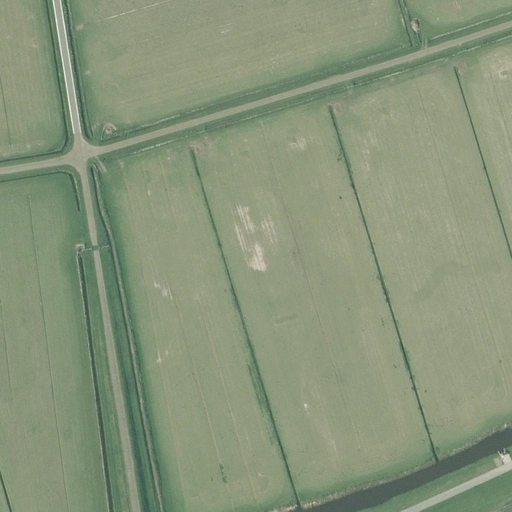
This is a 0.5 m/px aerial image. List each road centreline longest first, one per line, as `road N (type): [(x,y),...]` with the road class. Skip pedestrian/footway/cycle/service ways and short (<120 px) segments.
road 1 (unclassified): [(83,160),(511,23)]
road 2 (unclassified): [(139,511),(83,160)]
road 3 (unclassified): [(83,160),(58,0)]
